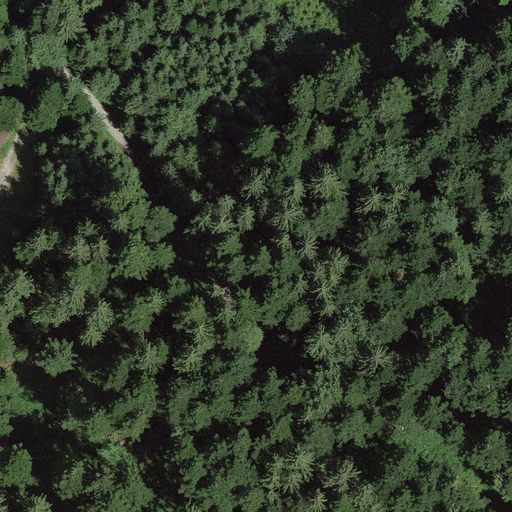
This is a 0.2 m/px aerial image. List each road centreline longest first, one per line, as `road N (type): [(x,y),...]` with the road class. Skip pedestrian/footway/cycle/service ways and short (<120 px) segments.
road 1 (track): [(372,511),(240,304),(0,15)]
road 2 (track): [(0,192),(45,63)]
